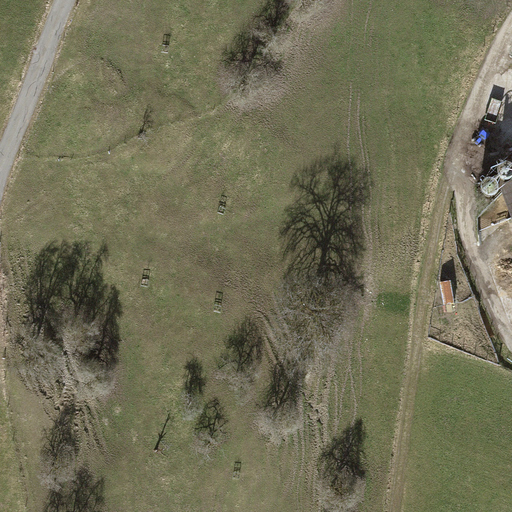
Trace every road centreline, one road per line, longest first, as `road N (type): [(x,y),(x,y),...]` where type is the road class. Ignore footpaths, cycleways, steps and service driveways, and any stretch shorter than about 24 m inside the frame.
road 1 (track): [(395,511),(450,175),(511,32)]
road 2 (unclassified): [(70,0),(0,182)]
